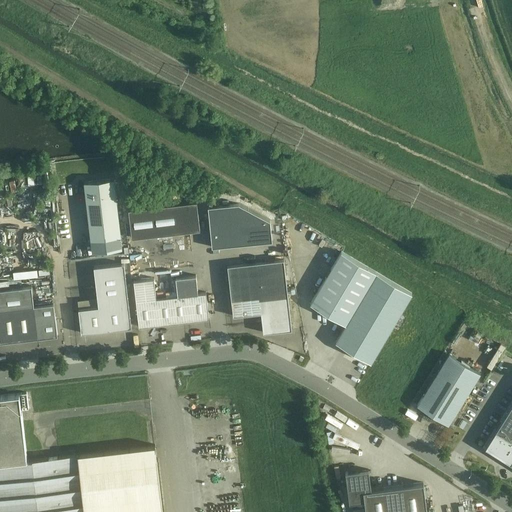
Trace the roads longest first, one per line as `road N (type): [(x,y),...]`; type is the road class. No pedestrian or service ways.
road 1 (unclassified): [(0,378),(245,350),(268,355),(511,509)]
road 2 (track): [(0,48),(279,208)]
road 3 (unknown): [(163,359),(188,511)]
